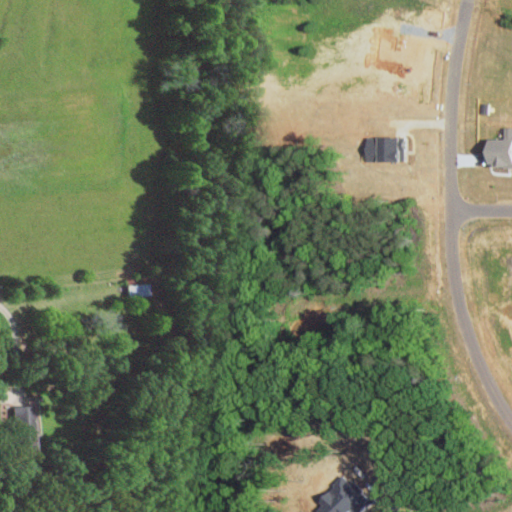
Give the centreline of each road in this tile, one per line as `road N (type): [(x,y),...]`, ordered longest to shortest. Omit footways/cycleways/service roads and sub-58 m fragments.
road 1 (residential): [(464,0),(448,132),(455,282),(474,350),(511,421)]
road 2 (residential): [(0,305),(189,293)]
